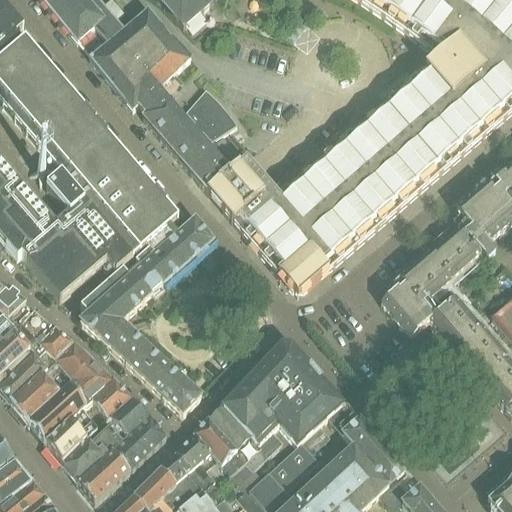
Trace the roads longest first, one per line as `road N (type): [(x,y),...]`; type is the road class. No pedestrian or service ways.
road 1 (residential): [(288,327),(16,0)]
road 2 (residential): [(511,141),(288,327)]
road 3 (residential): [(181,442),(0,273)]
road 4 (residential): [(450,511),(288,327)]
road 5 (residential): [(288,327),(181,442)]
